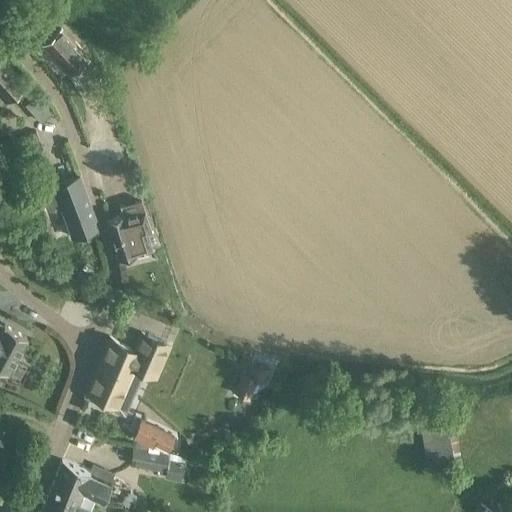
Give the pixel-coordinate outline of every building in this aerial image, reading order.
[(33,35),(45,25),(32,11),(20,21),(33,35)] [(71,74),(90,56),(62,26),(42,44),(71,74)] [(25,85),(2,58),(0,60),(0,94),(6,101),(25,85)] [(15,140),(6,143),(13,175),(22,172),(15,140)] [(25,147),(31,170),(48,164),(42,142),(25,147)] [(27,174),(15,176),(16,183),(28,181),(27,174)] [(72,237),(97,228),(99,227),(80,174),(40,188),(48,210),(61,206),(72,237)] [(106,219),(120,260),(139,254),(153,249),(146,231),(151,229),(141,198),(119,205),(122,214),(106,219)] [(170,300),(159,303),(162,314),(173,311),(170,300)] [(8,372),(27,337),(4,324),(3,326),(0,324),(0,371),(0,372),(2,369),(8,372)] [(84,396),(102,404),(109,407),(116,390),(123,393),(135,367),(155,375),(169,344),(141,332),(134,349),(110,336),(84,396)] [(244,370),(235,391),(246,396),(249,397),(257,378),(265,382),(271,367),(255,361),(250,373),(244,370)] [(451,399),(449,400),(416,406),(429,470),(463,466),(451,399)] [(141,418),(133,437),(148,443),(153,445),(153,444),(154,442),(162,445),(169,448),(169,449),(176,433),(141,418)] [(134,447),(132,466),(165,470),(168,452),(134,447)] [(165,470),(164,477),(180,479),(184,454),(168,452),(165,470)] [(62,460),(62,461),(54,480),(83,492),(105,501),(112,481),(104,478),(104,477),(81,467),(62,460)] [(42,507),(53,511),(87,511),(90,507),(79,502),(83,492),(54,480),(42,507)] [(130,492),(123,500),(130,507),(138,498),(130,492)]
